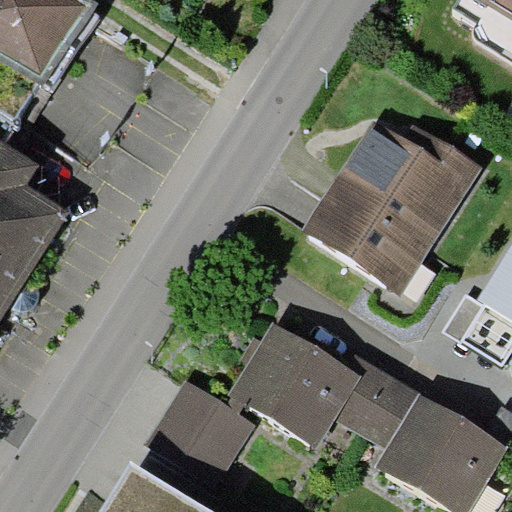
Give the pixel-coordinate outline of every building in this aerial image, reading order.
[(0,0),(0,57),(41,82),(87,5),(78,0),(0,0)] [(511,0),(461,0),(454,13),(478,27),(475,31),(474,36),(475,40),(476,43),(511,65),(511,0)] [(41,82),(0,57),(0,109),(18,120),(41,82)] [(402,137),(373,120),(308,231),(404,288),(479,161),(411,122),(402,137)] [(0,317),(58,217),(17,193),(32,166),(0,147),(0,317)] [(511,250),(479,305),(468,298),(446,335),(504,370),(511,356),(511,250)] [(143,446),(220,492),(256,433),(237,422),(246,408),(314,450),(327,430),(347,443),(354,432),(386,451),(376,467),(449,511),(465,511),(503,451),(368,369),(362,380),(271,325),(225,401),(185,377),(143,446)] [(189,511),(134,477),(111,511),(189,511)]
